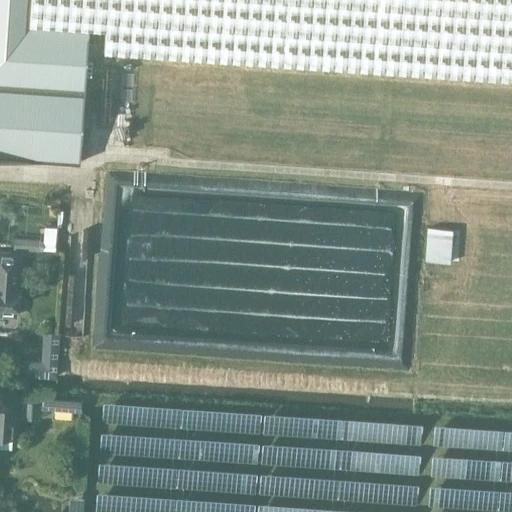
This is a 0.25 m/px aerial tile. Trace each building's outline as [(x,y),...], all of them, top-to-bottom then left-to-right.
[(511,0),(0,0),(0,157),(80,163),(84,90),(89,27),(104,28),(103,51),(511,78),(511,0)] [(55,226),(48,226),(46,242),(54,243),(55,226)] [(14,238),(13,249),(42,250),(43,240),(14,238)] [(0,305),(17,307),(21,253),(0,251),(0,305)] [(52,253),(36,252),(35,266),(51,267),(52,253)] [(40,405),(22,404),(21,420),(39,421),(40,405)] [(0,436),(13,437),(15,408),(0,407),(0,436)]
